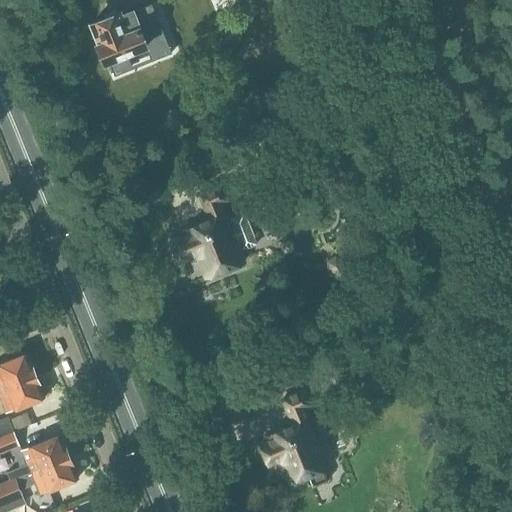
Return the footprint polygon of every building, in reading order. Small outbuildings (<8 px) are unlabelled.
[(112,16),(92,24),(94,30),(100,44),(98,44),(105,62),(108,60),(115,76),(117,75),(116,73),(132,66),(127,53),(145,46),(147,48),(167,40),(152,3),(133,11),(122,16),(121,14),(120,12),(112,16)] [(306,48),(276,60),(285,81),(315,69),(306,48)] [(255,157),(251,146),(237,150),(241,162),(255,157)] [(183,236),(177,238),(184,257),(193,254),(195,253),(197,258),(200,266),(201,266),(203,265),(207,277),(247,262),(242,249),(257,244),(244,209),(230,215),(224,199),(230,197),(228,193),(225,182),(202,190),(203,193),(204,194),(211,216),(199,221),(202,229),(183,236)] [(0,390),(6,388),(37,375),(28,352),(0,363),(0,390)] [(37,375),(6,388),(0,390),(0,395),(8,413),(46,397),(37,375)] [(328,466),(304,406),(311,403),(305,388),(283,397),(293,422),(284,426),(287,433),(261,443),(260,441),(259,441),(267,462),(279,458),(284,470),(287,469),(291,481),(309,474),(313,486),(327,481),(322,469),(328,466)] [(192,410),(207,413),(210,399),(195,395),(192,410)] [(0,435),(14,431),(9,420),(8,417),(0,419),(0,435)] [(15,432),(0,437),(0,453),(20,445),(15,432)] [(28,464),(7,473),(8,474),(8,475),(10,481),(70,456),(61,434),(30,447),(29,448),(23,450),(28,464)] [(0,505),(24,496),(20,487),(35,481),(41,495),(80,479),(70,456),(10,481),(0,485),(0,505)] [(450,474),(452,482),(459,481),(458,472),(450,474)]
